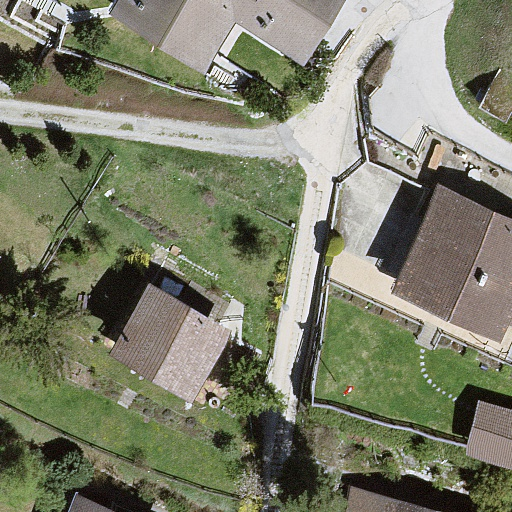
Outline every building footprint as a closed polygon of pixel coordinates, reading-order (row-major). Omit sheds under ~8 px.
[(113,0),(108,10),(208,71),(248,7),(314,47),(343,0),(113,0)] [(511,222),(431,187),(387,287),(511,340),(511,222)] [(146,279),(108,350),(193,395),(231,325),(146,279)] [(511,411),(479,401),(463,447),(511,462),(511,411)] [(130,511),(72,490),(63,511),(130,511)] [(453,511),(345,491),(341,511),(453,511)]
